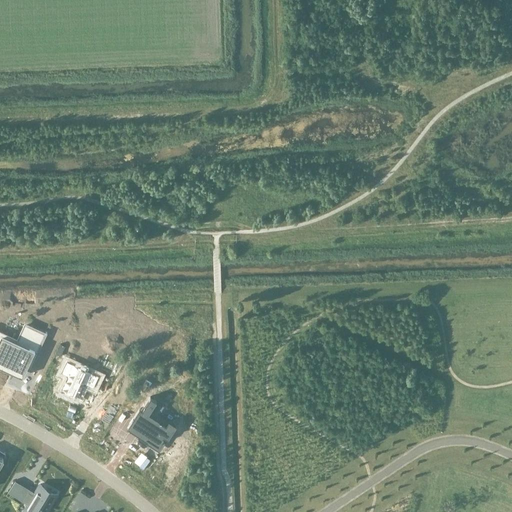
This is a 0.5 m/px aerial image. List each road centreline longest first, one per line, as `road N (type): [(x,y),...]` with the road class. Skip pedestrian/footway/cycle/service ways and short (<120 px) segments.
road 1 (track): [(275,0),(276,83),(266,100),(246,109),(0,120)]
road 2 (track): [(344,230),(395,195),(404,146),(430,107),(429,95),(277,69)]
road 3 (track): [(511,218),(253,240)]
road 4 (track): [(0,143),(153,131),(209,111)]
road 5 (unclassified): [(0,412),(101,472),(150,511)]
road 6 (track): [(178,243),(0,251)]
